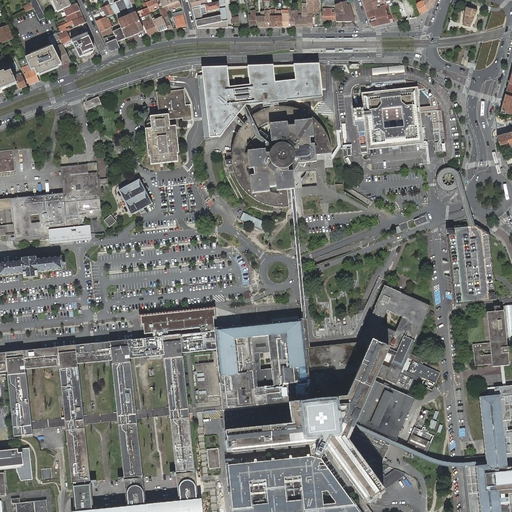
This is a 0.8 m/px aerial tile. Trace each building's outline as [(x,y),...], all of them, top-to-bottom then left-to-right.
[(29,0),(31,3),(34,9),(40,21),(46,18),(36,0),(29,0)] [(70,7),(66,0),(51,0),(57,12),(70,7)] [(122,0),(130,16),(136,13),(130,0),(122,0)] [(180,1),(179,0),(152,0),(146,3),(150,12),(159,8),(159,9),(167,6),(180,1)] [(192,9),(193,12),(197,28),(228,28),(228,21),(222,22),(221,16),(203,19),(202,14),(207,13),(206,12),(220,9),(219,4),(225,3),(224,0),(218,0),(219,2),(205,5),(205,7),(192,9)] [(307,3),(307,9),(307,14),(319,13),(318,0),(314,0),(306,0),(307,3)] [(362,0),(366,12),(377,9),(376,5),(382,3),(384,2),(385,1),(384,0),(362,0)] [(416,4),(420,15),(427,11),(421,0),(418,0),(420,3),(416,4)] [(435,0),(421,0),(427,11),(434,7),(435,0)] [(181,5),(180,1),(167,6),(168,8),(169,10),(181,5)] [(114,3),(111,4),(114,13),(115,14),(118,21),(123,19),(115,2),(114,3)] [(335,13),(336,20),(336,22),(350,22),(354,20),(348,2),(335,6),(336,9),(335,9),(335,13)] [(377,9),(366,12),(369,19),(371,19),(370,17),(374,16),(375,18),(376,21),(370,23),(370,25),(372,27),(390,23),(388,16),(385,5),(384,4),(384,2),(382,3),(383,5),(381,6),(380,7),(377,9)] [(25,6),(28,11),(34,9),(31,3),(25,6)] [(68,16),(80,11),(77,3),(74,5),(64,9),(68,16)] [(103,7),(101,8),(103,12),(105,16),(103,16),(104,18),(107,17),(115,14),(114,13),(111,4),(110,4),(103,7)] [(167,6),(159,9),(162,16),(168,30),(173,29),(166,11),(168,10),(167,8),(168,8),(167,6)] [(477,9),(466,6),(463,24),(469,26),(477,9)] [(150,13),(147,8),(136,13),(139,19),(145,16),(147,21),(143,22),(149,36),(158,32),(153,20),(150,13)] [(177,13),(176,9),(170,11),(177,28),(186,26),(182,11),(177,13)] [(326,9),(322,9),(323,20),(331,19),(331,21),(336,20),(335,13),(330,13),(330,11),(330,9),(326,9)] [(297,10),(294,10),(294,13),(295,27),(304,27),(304,16),(302,16),(297,16),(297,10)] [(68,23),(83,17),(80,11),(68,16),(66,17),(68,23)] [(139,19),(136,13),(130,16),(123,19),(118,21),(118,22),(119,24),(121,28),(126,39),(130,37),(130,35),(131,34),(137,31),(138,34),(142,32),(141,28),(142,28),(139,19)] [(168,30),(162,16),(153,20),(158,32),(168,30)] [(74,28),(85,23),(83,17),(68,23),(66,24),(58,27),(61,32),(62,32),(66,30),(66,31),(71,29),(70,28),(66,30),(65,27),(74,24),(75,26),(73,26),(74,28)] [(104,18),(96,22),(101,32),(111,27),(112,27),(111,24),(108,26),(106,20),(108,19),(107,17),(104,18)] [(0,39),(0,40),(3,44),(15,38),(12,31),(8,25),(0,28),(0,39)] [(111,27),(101,32),(103,37),(110,34),(111,33),(113,32),(111,27)] [(116,38),(116,39),(118,42),(126,39),(121,28),(113,32),(116,38)] [(71,40),(70,37),(66,31),(66,30),(62,32),(63,33),(60,35),(60,34),(61,33),(61,32),(57,34),(60,39),(63,45),(72,41),(71,40)] [(79,36),(71,40),(72,41),(73,44),(73,45),(74,47),(79,56),(94,48),(87,33),(79,37),(79,36)] [(63,45),(60,39),(57,41),(56,45),(56,47),(53,48),(54,49),(56,55),(62,65),(71,61),(64,48),(63,45)] [(109,50),(112,51),(120,48),(118,42),(116,39),(106,44),(109,50)] [(53,48),(53,47),(26,59),(28,63),(31,71),(34,70),(37,76),(62,65),(56,55),(54,49),(53,48)] [(79,57),(74,48),(70,50),(75,59),(79,57)] [(79,56),(80,58),(92,52),(94,48),(79,56)] [(26,59),(19,62),(21,67),(22,69),(28,66),(27,65),(26,63),(28,63),(26,59)] [(39,81),(37,76),(34,70),(31,71),(28,63),(26,63),(27,65),(28,66),(22,69),(29,85),(39,81)] [(286,102),(319,99),(315,63),(269,66),(243,67),(223,67),(199,69),(198,69),(204,140),(214,139),(229,120),(233,116),(237,110),(240,106),(258,104),(258,107),(258,109),(262,108),(267,108),(266,104),(286,102)] [(391,73),(404,72),(404,66),(404,65),(391,66),(391,67),(391,73)] [(391,66),(371,68),(372,69),(372,75),(391,73),(391,67),(391,66)] [(0,90),(17,84),(11,72),(10,69),(0,73),(0,90)] [(20,89),(27,86),(21,73),(16,76),(14,71),(11,72),(17,84),(20,89)] [(367,125),(367,131),(369,147),(395,144),(421,141),(416,90),(424,89),(424,87),(422,85),(406,82),(406,81),(371,85),(372,94),(364,95),(365,105),(365,110),(363,110),(364,125),(367,125)] [(151,128),(145,129),(148,157),(150,156),(151,165),(178,162),(177,153),(179,153),(176,126),(170,126),(169,120),(182,118),(183,121),(192,120),(191,108),(190,105),(188,105),(185,105),(185,103),(184,90),(157,92),(159,116),(150,117),(151,128)] [(511,94),(506,93),(500,111),(505,113),(506,111),(510,112),(511,111),(511,94)] [(433,95),(429,99),(430,106),(435,106),(438,106),(436,98),(433,95)] [(83,103),(87,110),(91,109),(101,104),(98,97),(83,103)] [(233,116),(229,120),(239,128),(234,135),(231,143),(229,152),(226,153),(227,160),(225,160),(226,165),(227,165),(228,172),(234,172),(239,184),(248,194),(259,202),(269,206),(274,207),(274,205),(288,205),(287,190),(290,190),(294,189),(293,185),(292,173),(297,168),(299,164),(316,162),(315,155),(332,153),(327,136),(319,124),(305,113),(295,109),(286,107),(286,102),(266,104),(267,108),(262,108),(258,109),(258,107),(253,110),(246,115),(240,106),(237,110),(243,122),(242,124),(233,116)] [(352,107),(354,124),(359,121),(362,125),(364,125),(363,110),(359,109),(358,111),(352,107)] [(431,111),(434,139),(444,138),(441,110),(431,111)] [(358,132),(365,132),(364,125),(362,125),(359,121),(354,124),(355,126),(357,125),(358,132)] [(497,135),(500,144),(509,141),(506,132),(497,135)] [(347,149),(347,145),(342,145),(342,146),(343,156),(351,156),(350,148),(347,149)] [(0,172),(15,171),(13,150),(0,150),(0,172)] [(44,195),(11,198),(11,205),(15,243),(50,240),(50,243),(92,239),(90,226),(85,226),(84,218),(102,216),(99,186),(98,180),(97,172),(88,173),(87,165),(61,167),(64,196),(44,198),(44,195)] [(119,190),(132,215),(139,210),(144,208),(152,204),(147,194),(145,189),(139,179),(119,190)] [(303,322),(306,353),(309,352),(305,321),(302,282),(299,248),(296,215),(294,189),(290,190),(292,215),(295,248),(298,282),(301,322),(303,322)] [(3,206),(11,205),(11,198),(0,199),(0,235),(6,235),(5,228),(0,228),(0,209),(3,209),(3,206)] [(117,221),(111,214),(104,220),(110,227),(117,221)] [(426,215),(414,220),(417,225),(428,221),(426,215)] [(471,227),(446,229),(447,234),(449,234),(452,266),(455,304),(497,300),(496,295),(494,295),(493,277),(489,237),(475,226),(471,227)] [(0,276),(23,274),(24,278),(33,277),(38,276),(38,272),(62,270),(61,257),(36,259),(22,261),(0,263),(0,276)] [(376,376),(393,384),(398,372),(405,356),(407,352),(427,308),(398,295),(385,289),(360,347),(338,399),(346,398),(371,341),(389,348),(376,376)] [(502,309),(502,311),(503,311),(503,312),(504,317),(503,317),(504,332),(511,331),(511,306),(504,307),(504,309),(502,309)] [(213,314),(212,310),(144,317),(145,333),(146,333),(147,338),(215,331),(213,314)] [(503,311),(502,311),(494,312),(487,312),(488,321),(490,343),(486,343),(473,344),(475,366),(488,364),(492,364),(492,367),(502,366),(508,365),(508,362),(511,361),(511,331),(504,332),(503,317),(504,317),(503,312),(503,311)] [(248,320),(248,316),(240,316),(240,324),(248,324),(248,320)] [(306,353),(303,322),(301,322),(215,331),(216,350),(216,351),(217,353),(218,362),(223,410),(223,411),(289,403),(312,401),(306,353)] [(18,436),(22,436),(32,435),(33,435),(32,430),(65,426),(71,483),(91,481),(85,424),(84,420),(84,415),(79,367),(78,367),(78,364),(112,360),(112,363),(112,364),(117,412),(117,416),(118,421),(124,477),(143,475),(137,419),(136,414),(136,410),(130,361),(130,359),(141,357),(164,355),(165,358),(164,358),(169,406),(170,411),(170,415),(176,472),(195,470),(189,413),(196,413),(199,412),(202,412),(216,410),(222,410),(223,410),(218,362),(195,364),(194,356),(217,353),(216,351),(188,354),(186,354),(191,404),(188,405),(182,353),(188,353),(216,350),(215,331),(147,338),(143,338),(140,339),(133,339),(128,340),(110,342),(93,344),(90,344),(86,344),(76,345),(58,347),(39,349),(34,350),(23,351),(5,353),(0,353),(0,371),(8,371),(8,375),(7,375),(14,437),(18,436)] [(226,441),(227,450),(310,441),(315,441),(324,440),(368,502),(384,490),(372,474),(348,440),(354,428),(355,424),(376,376),(389,348),(371,341),(346,398),(338,399),(312,401),(289,403),(291,424),(225,431),(226,440),(227,439),(227,440),(226,441)] [(338,399),(360,347),(314,352),(309,352),(306,353),(312,401),(338,399)] [(425,363),(426,361),(410,354),(407,352),(405,356),(425,365),(425,363)] [(413,361),(409,371),(427,380),(424,387),(432,390),(439,375),(439,374),(438,372),(413,361)] [(414,379),(419,382),(421,378),(404,370),(403,374),(414,379)] [(348,440),(372,474),(375,466),(389,436),(396,439),(414,398),(407,395),(414,379),(403,374),(398,372),(393,384),(376,376),(355,424),(354,428),(348,440)] [(511,386),(504,388),(494,389),(494,392),(495,395),(499,395),(502,422),(511,420),(511,386)] [(499,395),(495,395),(487,396),(484,396),(480,397),(484,439),(486,459),(486,460),(487,463),(487,468),(466,470),(470,511),(499,511),(498,499),(503,498),(507,498),(508,511),(511,511),(511,429),(503,431),(502,422),(499,395)] [(289,403),(223,411),(224,418),(220,418),(221,429),(225,428),(225,431),(291,424),(289,403)] [(137,419),(170,415),(170,411),(136,414),(137,419)] [(205,476),(208,476),(207,464),(203,421),(202,412),(199,412),(196,413),(203,476),(205,476)] [(117,416),(84,420),(85,424),(118,421),(117,416)] [(439,460),(432,457),(423,454),(355,424),(354,428),(422,458),(430,461),(438,464),(444,465),(450,466),(456,466),(466,466),(487,463),(486,460),(465,462),(456,462),(451,462),(444,461),(439,460)] [(411,434),(407,445),(424,452),(428,441),(425,440),(411,434)] [(316,448),(315,441),(310,441),(311,456),(321,460),(325,451),(316,448)] [(0,467),(16,466),(21,480),(33,479),(29,448),(0,451),(0,467)] [(207,449),(209,464),(220,463),(218,448),(207,449)] [(359,511),(321,460),(311,456),(229,465),(231,487),(228,488),(228,492),(232,492),(233,511),(359,511)] [(465,461),(466,470),(487,468),(487,463),(486,460),(486,459),(480,460),(465,461)] [(385,477),(377,466),(375,466),(372,474),(384,490),(405,475),(405,473),(395,469),(385,477)] [(41,469),(42,479),(52,478),(51,468),(41,469)] [(74,511),(199,511),(195,472),(176,474),(179,505),(146,508),(143,477),(124,479),(127,510),(107,511),(93,511),(91,482),(72,484),(74,511)] [(0,473),(0,511),(47,511),(47,500),(21,503),(20,498),(12,499),(12,504),(16,503),(17,511),(2,511),(1,501),(0,501),(0,495),(6,495),(4,473),(0,473)] [(217,511),(215,482),(212,483),(209,483),(211,511),(217,511)]
